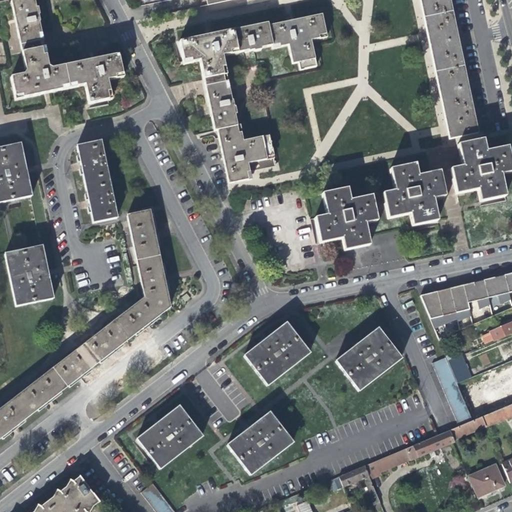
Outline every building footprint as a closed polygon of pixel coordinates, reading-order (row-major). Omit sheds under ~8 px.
[(21,51),(43,46),(38,23),(40,23),(38,16),(39,16),(37,9),(36,10),(33,0),(23,0),(10,3),(21,51)] [(420,0),(428,36),(435,72),(445,123),(449,140),(477,134),(474,120),(470,103),(468,92),(456,34),(454,22),(449,0),(420,0)] [(212,34),(179,41),(184,64),(200,61),(207,93),(210,108),(215,132),(218,131),(223,162),(228,185),(237,183),(251,180),(249,172),(275,167),(269,136),(243,141),(240,126),(238,127),(236,115),(238,114),(236,107),(234,108),(233,102),(232,102),(229,84),(224,56),(245,52),(250,51),(250,52),(256,50),(256,51),(263,50),(263,48),(274,46),(275,49),(289,46),(292,65),(299,64),(300,69),(300,71),(316,67),(315,66),(310,41),(327,38),(322,15),(292,21),(268,25),(268,23),(212,34)] [(17,100),(69,90),(64,66),(53,69),(47,65),(43,46),(21,51),(25,71),(21,75),(12,77),(17,100)] [(125,78),(120,55),(92,61),(64,66),(69,90),(84,86),(89,105),(111,101),(108,82),(125,78)] [(458,145),(463,167),(450,170),(455,196),(478,191),(480,203),(505,198),(500,176),(511,173),(511,167),(508,148),(485,152),(482,140),(458,145)] [(108,181),(101,143),(77,147),(81,167),(85,186),(108,181)] [(20,145),(0,148),(0,203),(31,197),(26,171),(20,145)] [(390,169),(394,191),(382,194),(387,220),(409,215),(412,227),(436,222),(432,200),(445,197),(439,172),(417,176),(414,164),(390,169)] [(116,219),(108,181),(85,186),(89,205),(93,224),(116,219)] [(322,194),(326,216),(314,219),(319,244),(341,240),(344,251),(356,249),(368,246),(367,237),(364,225),(377,222),(371,196),(349,201),(346,189),(322,194)] [(127,217),(137,268),(159,263),(154,237),(149,213),(127,217)] [(5,255),(15,307),(52,300),(47,275),(41,248),(5,255)] [(162,280),(159,263),(137,268),(144,300),(157,317),(168,309),(162,280)] [(500,305),(510,300),(509,294),(504,276),(496,278),(484,281),(488,298),(498,296),(500,305)] [(479,310),(489,305),(488,298),(484,281),(475,283),(463,286),(467,304),(477,301),(479,310)] [(450,289),(457,319),(458,322),(470,316),(468,304),(467,304),(463,286),(457,287),(450,289)] [(457,319),(450,289),(445,290),(436,293),(444,325),(457,319)] [(444,325),(436,293),(426,295),(420,296),(434,329),(444,325)] [(157,317),(144,300),(110,326),(123,344),(144,328),(157,317)] [(494,341),(511,334),(511,327),(510,323),(490,332),(494,341)] [(266,387),(309,353),(286,324),(264,340),(243,357),(266,387)] [(359,391),(400,359),(377,330),(356,345),(336,361),(359,391)] [(448,348),(444,337),(438,339),(442,350),(448,348)] [(453,359),(448,348),(442,350),(446,358),(447,361),(453,359)] [(89,370),(76,352),(41,379),(54,397),(73,382),(89,370)] [(462,355),(453,359),(447,361),(452,372),(457,384),(471,378),(462,355)] [(431,364),(457,428),(472,421),(463,399),(457,384),(452,372),(447,361),(446,358),(440,360),(437,361),(431,364)] [(54,397),(41,379),(7,405),(20,423),(37,410),(54,397)] [(511,404),(482,418),(485,426),(511,415),(511,404)] [(20,423),(7,405),(0,410),(0,438),(3,437),(20,423)] [(158,425),(137,441),(160,471),(202,438),(179,409),(158,425)] [(250,476),(292,443),(268,414),(248,430),(227,446),(250,476)] [(453,440),(485,426),(482,418),(472,421),(457,428),(449,431),(453,440)] [(408,458),(409,460),(428,452),(453,442),(453,440),(449,431),(441,435),(438,436),(365,467),(368,475),(408,458)] [(511,459),(501,464),(510,483),(511,481),(511,459)] [(495,466),(469,476),(477,497),(490,491),(504,486),(495,466)] [(376,508),(381,505),(368,475),(365,467),(339,478),(343,486),(345,490),(345,492),(355,487),(366,483),(376,508)] [(89,511),(90,511),(98,504),(92,497),(79,479),(71,485),(68,482),(66,489),(59,494),(55,492),(52,500),(40,509),(36,506),(34,511),(89,511)] [(154,511),(174,511),(153,484),(146,489),(141,493),(154,511)]
